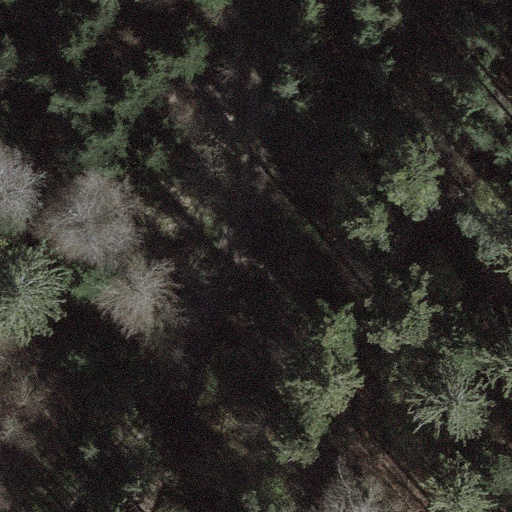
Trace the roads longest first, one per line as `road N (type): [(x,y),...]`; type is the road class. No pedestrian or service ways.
road 1 (track): [(275,0),(276,36),(178,370),(80,511)]
road 2 (track): [(123,511),(178,370)]
